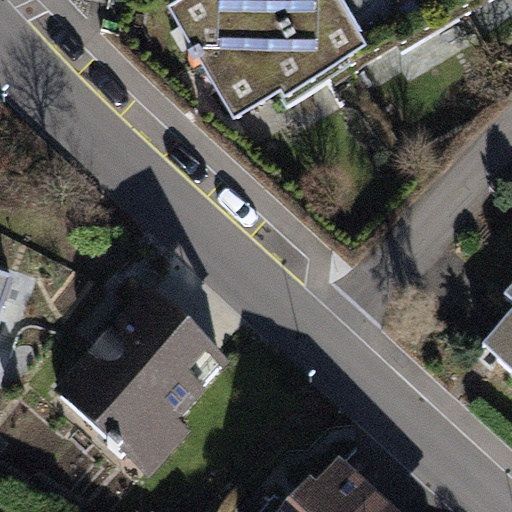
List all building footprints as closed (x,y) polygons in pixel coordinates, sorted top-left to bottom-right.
[(202,0),(165,22),(232,136),(280,108),(285,115),(366,68),(325,0),(202,0)] [(325,0),(366,68),(395,51),(402,63),(484,15),(474,0),(325,0)] [(511,0),(474,0),(484,15),(507,0),(511,0),(511,1),(511,0)] [(0,338),(16,288),(0,282),(0,338)] [(511,367),(511,285),(505,292),(511,299),(511,330),(493,349),(511,367)] [(193,423),(248,363),(167,290),(67,401),(168,492),(214,441),(193,423)] [(404,511),(357,461),(301,511),(404,511)]
